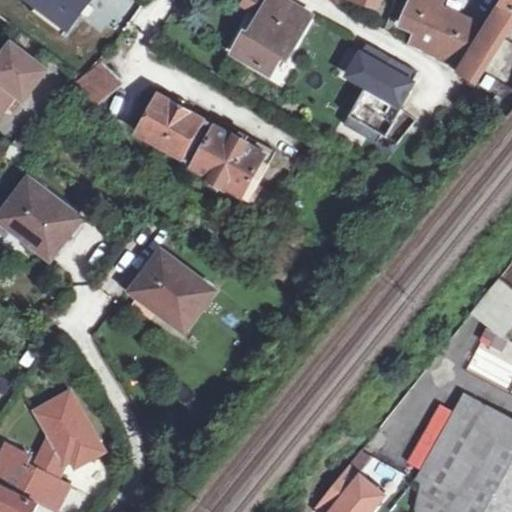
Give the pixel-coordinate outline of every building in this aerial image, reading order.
[(17,0),(0,0),(0,7),(11,15),(20,2),(17,0)] [(278,53),(285,57),(308,15),(282,0),(269,0),(264,9),(249,34),(244,32),(233,51),(268,72),(278,53)] [(247,0),(264,9),(269,0),(247,0)] [(411,46),(435,59),(438,54),(451,62),(448,67),(456,72),(484,28),(429,4),(430,0),(409,0),(401,23),(418,32),(411,46)] [(511,0),(501,0),(484,28),(456,72),(480,85),(483,82),(476,76),(510,25),(511,26),(511,0)] [(378,26),(384,30),(390,15),(382,12),(378,26)] [(47,69),(11,41),(0,54),(0,117),(18,93),(25,98),(47,69)] [(358,46),(343,77),(402,106),(417,75),(358,46)] [(93,65),(82,73),(67,86),(85,110),(120,81),(96,61),(93,65)] [(346,123),(394,147),(409,117),(361,93),(346,123)] [(269,155),(224,130),(202,117),(162,95),(140,132),(183,158),(179,167),(193,175),(195,172),(198,166),(220,178),(247,194),(269,155)] [(227,124),(224,130),(269,155),(247,194),(220,178),(217,184),(215,187),(247,204),(277,153),(227,124)] [(47,260),(77,220),(28,183),(3,215),(32,239),(28,244),(47,260)] [(216,297),(166,259),(143,290),(174,315),(171,320),(189,333),(216,297)] [(511,335),(511,284),(508,281),(481,314),(510,338),(511,335)] [(77,463),(105,447),(71,388),(35,408),(49,432),(34,462),(59,475),(66,460),(60,450),(67,446),(77,463)] [(447,437),(423,481),(425,482),(419,509),(424,511),(511,511),(511,421),(469,398),(447,437)] [(34,462),(4,447),(0,454),(0,511),(3,511),(6,509),(12,511),(34,511),(40,501),(57,510),(72,481),(59,475),(34,462)] [(373,477),(382,464),(358,448),(314,511),(373,511),(390,488),(373,477)]
